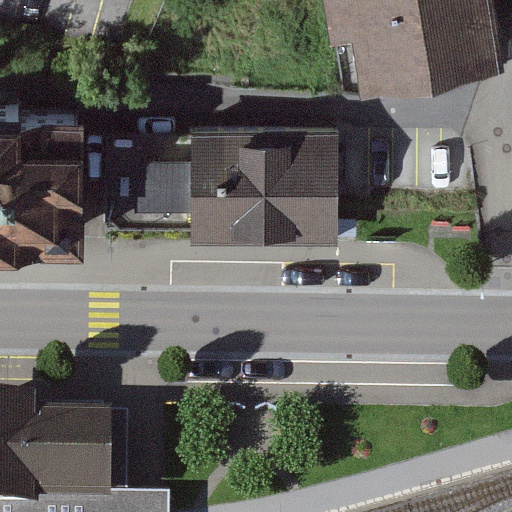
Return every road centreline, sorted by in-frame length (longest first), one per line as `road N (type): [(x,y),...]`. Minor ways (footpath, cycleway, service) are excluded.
road 1 (secondary): [(0,320),(505,326)]
road 2 (residential): [(511,107),(504,164),(505,326)]
